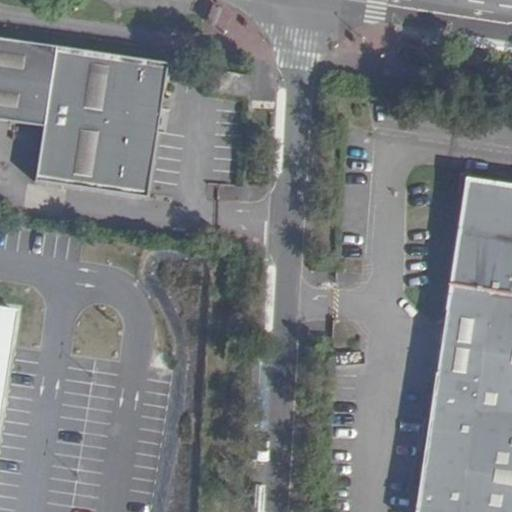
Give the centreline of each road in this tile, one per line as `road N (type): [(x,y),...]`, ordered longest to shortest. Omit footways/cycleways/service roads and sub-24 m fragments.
road 1 (residential): [(305,0),(271,511)]
road 2 (secondary): [(511,22),(358,0)]
